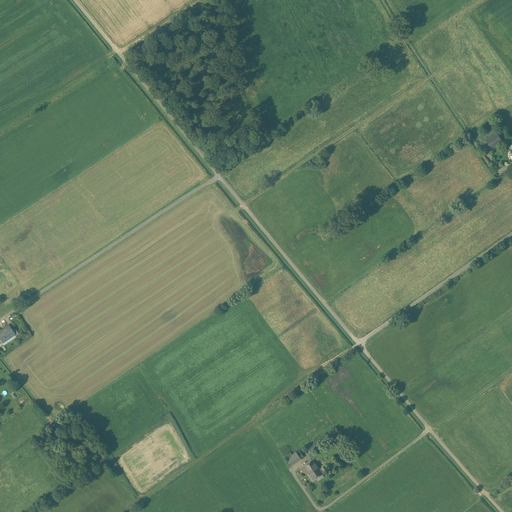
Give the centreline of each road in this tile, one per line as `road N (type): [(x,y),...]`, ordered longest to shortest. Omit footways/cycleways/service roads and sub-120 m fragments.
road 1 (unclassified): [(74,0),(358,344)]
road 2 (unclassified): [(358,344),(501,511)]
road 3 (unclassified): [(358,344),(511,233)]
